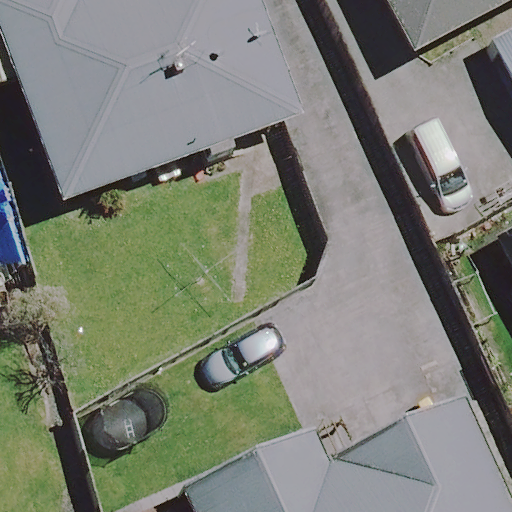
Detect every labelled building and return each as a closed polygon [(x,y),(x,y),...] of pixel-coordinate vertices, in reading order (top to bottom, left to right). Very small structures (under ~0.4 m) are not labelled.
[(277,143),(228,0),(23,0),(0,8),(0,78),(48,221),(277,143)] [(511,15),(511,0),(363,0),(402,73),(511,15)] [(511,46),(484,61),(511,116),(511,46)] [(511,234),(472,259),(511,325),(511,234)] [(495,511),(451,416),(287,492),(244,511),(495,511)]
